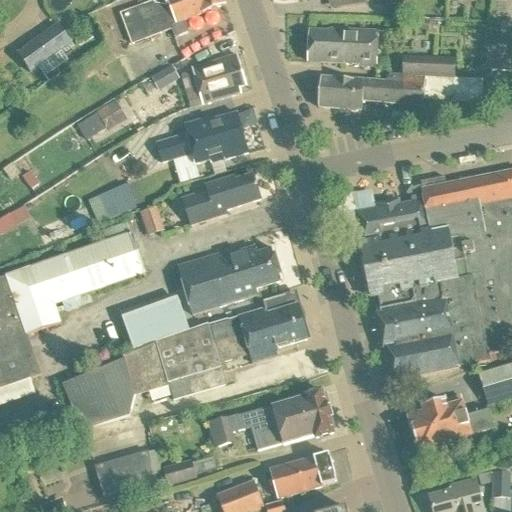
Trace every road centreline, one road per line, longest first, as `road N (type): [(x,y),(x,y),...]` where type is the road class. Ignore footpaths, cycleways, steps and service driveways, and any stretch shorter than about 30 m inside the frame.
road 1 (unclassified): [(397,511),(305,173)]
road 2 (unclassified): [(305,173),(511,130)]
road 3 (unclassified): [(305,173),(249,0)]
